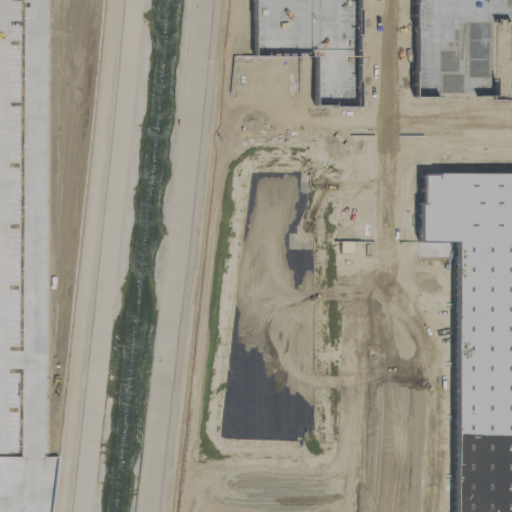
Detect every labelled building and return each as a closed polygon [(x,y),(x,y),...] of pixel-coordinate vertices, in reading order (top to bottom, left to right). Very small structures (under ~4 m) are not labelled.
[(356,0),(356,6),(359,6),(359,37),(356,37),(355,79),(358,79),(358,109),(329,108),(329,105),(312,105),(312,56),(251,56),(251,21),(248,21),(248,0),(356,0)] [(511,0),(511,23),(493,23),(494,97),(410,97),(410,70),(413,70),(413,39),(408,39),(408,36),(409,36),(409,0),(511,0)] [(394,5),(379,5),(379,23),(394,23),(394,5)] [(380,52),(380,87),(393,87),(393,52),(380,52)] [(393,121),(380,121),(380,146),(393,146),(393,121)] [(511,511),(511,158),(416,157),(415,235),(449,235),(445,511),(511,511)] [(393,168),(380,168),(380,192),(394,191),(393,168)]
